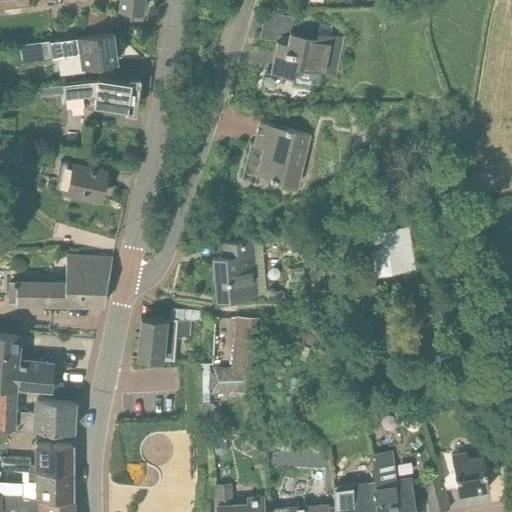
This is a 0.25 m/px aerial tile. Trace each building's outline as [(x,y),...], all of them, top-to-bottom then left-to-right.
[(120,0),(121,8),(141,11),(142,0),(120,0)] [(90,10),(90,22),(114,22),(114,11),(90,10)] [(37,42),(40,61),(53,60),(53,58),(58,57),(61,74),(84,71),(84,66),(116,61),(112,31),(77,36),(77,37),(37,42)] [(316,38),(309,37),(290,33),(288,43),(277,41),(270,73),(290,77),(294,77),(296,67),(335,76),(343,39),(317,34),(316,38)] [(134,81),(114,78),(96,76),(96,80),(63,84),(45,87),(46,96),(64,93),(66,106),(87,102),(93,103),(110,106),(130,109),(134,81)] [(260,122),(254,145),(245,181),(254,184),(257,175),(296,185),(309,135),(260,122)] [(0,143),(0,162),(20,165),(22,145),(0,143)] [(367,163),(366,148),(355,149),(356,154),(351,154),(352,163),(367,163)] [(86,166),(73,164),(58,160),(53,190),(68,193),(80,195),(99,199),(105,170),(86,166)] [(356,185),(353,176),(345,178),(338,181),(341,190),(350,187),(356,185)] [(415,269),(408,226),(367,232),(375,276),(415,269)] [(221,244),(222,257),(213,258),(216,299),(236,297),(257,296),(253,241),(241,243),(221,244)] [(103,304),(112,257),(67,255),(66,280),(17,280),(17,282),(10,282),(9,303),(16,302),(16,304),(103,304)] [(278,301),(281,301),(282,292),(278,291),(268,291),(268,300),(278,301)] [(170,308),(169,320),(177,320),(189,321),(191,322),(201,323),(202,312),(190,310),(170,308)] [(173,361),(177,320),(169,320),(141,317),(136,357),(173,361)] [(256,396),(261,319),(235,317),(232,369),(212,368),(208,373),(208,390),(210,393),(256,396)] [(0,358),(19,359),(21,335),(1,333),(0,333),(0,358)] [(19,366),(19,359),(0,358),(0,425),(72,431),(74,403),(34,400),(33,413),(15,411),(17,387),(50,390),(51,368),(19,366)] [(416,391),(421,411),(423,419),(444,412),(435,383),(415,389),(416,391)] [(396,419),(421,411),(416,391),(390,399),(396,419)] [(213,417),(213,404),(204,404),(204,408),(205,418),(213,417)] [(0,466),(72,470),(72,444),(35,444),(34,465),(29,465),(30,458),(0,456),(0,466)] [(415,511),(410,478),(395,479),(394,472),(392,450),(370,454),(374,482),(373,482),(375,504),(371,504),(370,511),(415,511)] [(488,490),(482,455),(468,457),(466,452),(451,455),(458,495),(488,490)] [(253,465),(254,471),(264,468),(262,462),(253,465)] [(0,491),(72,494),(72,470),(0,466),(0,470),(22,471),(22,480),(0,479),(0,491)] [(435,511),(449,509),(444,489),(441,478),(422,482),(429,511),(435,511)] [(370,511),(371,504),(375,504),(373,482),(333,486),(333,504),(324,504),(325,511),(370,511)] [(246,502),(232,503),(231,484),(215,484),(215,503),(215,511),(267,511),(267,509),(264,509),(263,496),(246,496),(246,502)] [(72,494),(0,491),(0,511),(73,511),(72,498),(72,494)]
